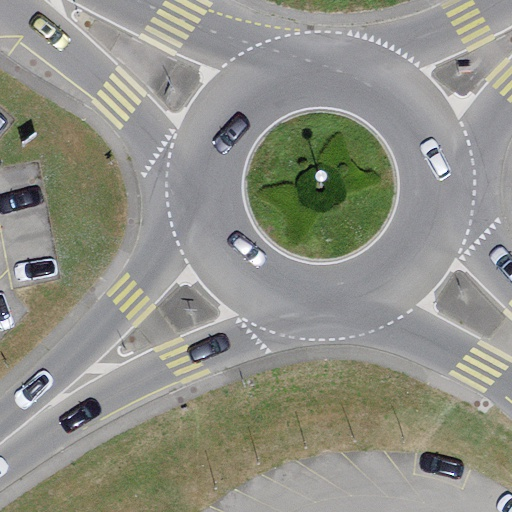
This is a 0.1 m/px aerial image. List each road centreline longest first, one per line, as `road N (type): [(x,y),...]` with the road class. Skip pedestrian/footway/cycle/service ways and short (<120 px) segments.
road 1 (secondary): [(17,432),(320,300)]
road 2 (secondary): [(205,192),(17,432)]
road 3 (secondary): [(23,0),(205,186)]
road 4 (secondary): [(318,67),(121,0)]
road 5 (secondary): [(318,67),(274,77),(237,103),(213,141),(205,186)]
road 6 (secondary): [(351,296),(511,375)]
road 7 (secondary): [(511,5),(349,70)]
road 8 (secondary): [(205,192),(219,239),(251,276),(320,300)]
road 9 (secondary): [(351,296),(413,256),(438,187)]
road 10 (secondary): [(436,163),(423,127),(399,97),(349,70)]
